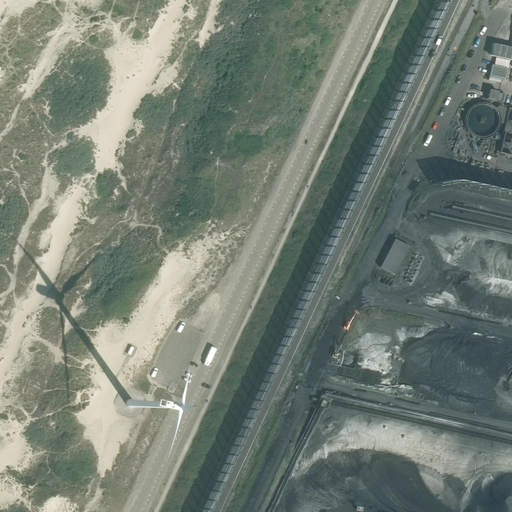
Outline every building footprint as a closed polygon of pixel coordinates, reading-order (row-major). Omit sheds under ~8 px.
[(511,48),(492,44),(489,56),(511,60),(511,48)] [(506,68),(490,65),(488,75),(503,79),(506,68)] [(487,89),(485,98),(494,100),(495,99),(503,101),(504,95),(496,93),(496,91),(487,89)] [(497,106),(493,109),(494,110),(495,112),(496,113),(496,114),(497,116),(497,117),(498,118),(498,120),(498,121),(498,123),(504,124),(508,108),(497,106)] [(393,239),(379,267),(394,275),(409,247),(393,239)] [(131,407),(132,406),(133,405),(133,404),(133,403),(133,401),(132,400),(130,399),(128,399),(127,400),(126,401),(125,403),(125,404),(126,406),(128,407),(129,407),(131,407)]
